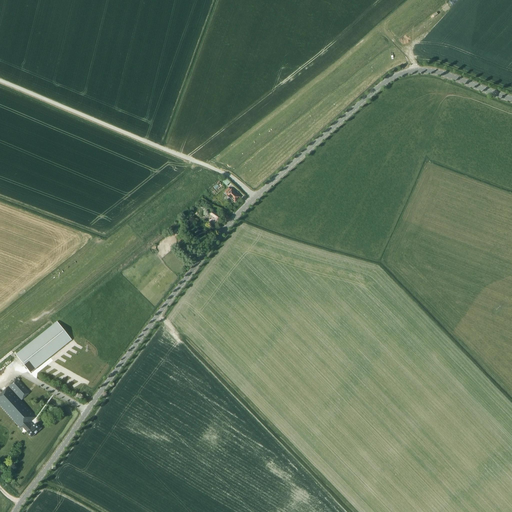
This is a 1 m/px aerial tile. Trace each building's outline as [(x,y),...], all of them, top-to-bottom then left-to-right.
[(235,202),(239,197),(236,194),(236,193),(234,191),(233,192),(228,188),(224,192),(227,194),(227,195),(231,200),(231,199),(235,202)] [(200,207),(210,215),(212,212),(202,205),(200,207)] [(209,222),(215,226),(221,218),(212,212),(210,215),(213,216),(209,222)] [(187,219),(181,225),(183,228),(190,223),(187,219)] [(57,321),(15,354),(30,373),(71,340),(57,321)] [(31,438),(41,428),(36,423),(32,427),(28,423),(36,417),(21,401),(30,393),(17,379),(0,394),(0,406),(20,428),(21,426),(27,432),(26,432),(31,438)]
